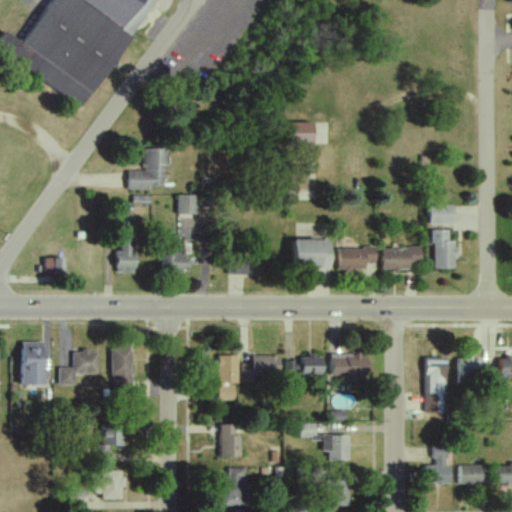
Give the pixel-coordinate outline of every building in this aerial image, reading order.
[(52,0),(24,45),(3,32),(0,36),(0,52),(85,106),(153,0),(52,0)] [(315,123),(286,123),(285,144),(314,144),(315,123)] [(126,171),(126,189),(164,189),(163,149),(142,150),(142,171),(126,171)] [(307,190),(308,168),(289,167),(289,189),(307,190)] [(195,195),(176,195),(176,215),(195,215),(195,195)] [(454,224),(453,206),(427,207),(428,225),(454,224)] [(431,269),(454,269),(454,241),(447,242),(447,230),(431,230),(431,269)] [(330,268),(330,240),(293,241),(293,269),(330,268)] [(119,251),(114,251),(114,274),(134,273),(134,241),(119,241),(119,251)] [(336,249),(337,271),(364,271),(364,264),(374,264),(374,248),(336,249)] [(419,248),(380,249),(380,271),(409,270),(409,263),(419,263),(419,248)] [(186,271),(186,254),(161,253),(160,271),(186,271)] [(247,275),(247,258),(224,257),(224,274),(247,275)] [(43,276),(62,276),(63,259),(43,258),(43,276)] [(43,386),(43,343),(20,342),(20,386),(43,386)] [(111,348),(109,387),(129,388),(131,348),(111,348)] [(57,368),(57,385),(73,385),(73,374),(96,374),(96,351),(71,351),(71,367),(57,368)] [(367,379),(367,355),(329,354),(328,378),(367,379)] [(236,356),(216,356),(216,400),(233,400),(233,385),(236,385),(236,356)] [(240,363),(239,381),(277,382),(278,357),(250,356),(250,364),(240,363)] [(322,357),(297,356),(297,362),(283,361),(283,375),(322,377),(322,357)] [(511,377),(511,358),(498,358),(498,377),(511,377)] [(443,414),(443,374),(446,374),(446,359),(424,359),(423,413),(443,414)] [(456,360),(456,384),(478,385),(478,360),(456,360)] [(344,412),(329,411),(329,421),(344,421),(344,412)] [(93,446),(93,463),(108,463),(108,447),(121,447),(121,425),(99,424),(99,446),(93,446)] [(314,424),(298,424),(298,438),(314,437),(314,424)] [(217,458),(238,458),(239,426),(218,425),(217,458)] [(347,436),(320,436),(320,452),(326,453),(326,461),(347,461),(347,436)] [(423,466),(423,485),(449,485),(449,467),(445,467),(445,447),(432,447),(431,466),(423,466)] [(486,466),(456,466),(456,485),(487,485),(486,466)] [(511,484),(511,466),(494,466),(493,484),(511,484)] [(227,488),(219,488),(220,506),(246,505),(245,468),(226,468),(227,488)] [(121,471),(99,471),(100,500),(121,500),(121,471)] [(346,481),(328,482),(329,507),(347,506),(346,481)]
